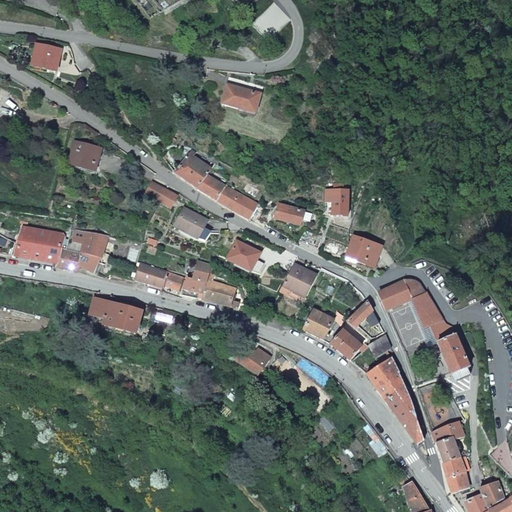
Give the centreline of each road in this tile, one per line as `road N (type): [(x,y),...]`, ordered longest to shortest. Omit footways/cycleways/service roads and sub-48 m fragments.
road 1 (secondary): [(0,267),(231,319),(317,355),(381,413),(427,475)]
road 2 (residential): [(147,160),(191,195),(358,283),(392,336),(413,390),(434,455),(427,475)]
road 3 (unclassified): [(284,0),(297,25),(291,54),(255,67),(0,27)]
road 4 (unclassified): [(0,65),(147,160)]
